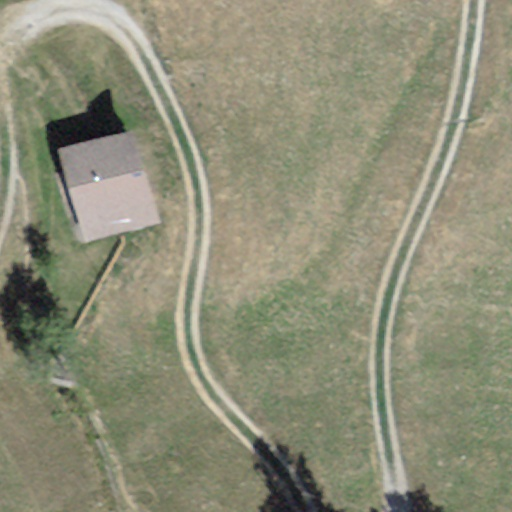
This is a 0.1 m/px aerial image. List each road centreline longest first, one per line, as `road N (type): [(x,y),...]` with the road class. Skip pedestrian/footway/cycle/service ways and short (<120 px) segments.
road 1 (track): [(0,49),(54,10),(96,12),(142,50),(195,178),(188,340),(197,371),(284,472),(305,511)]
road 2 (track): [(395,511),(378,377),(383,307),(455,123),(472,0)]
